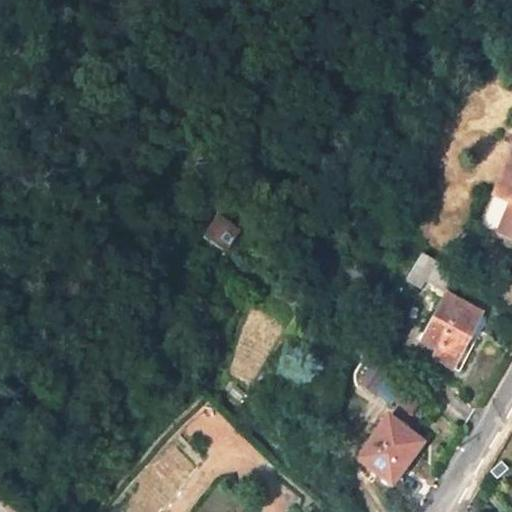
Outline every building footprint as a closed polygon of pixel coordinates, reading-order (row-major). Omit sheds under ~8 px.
[(511,149),(492,198),(510,205),(511,206),(511,149)] [(510,205),(492,198),(479,228),(497,235),(510,205)] [(511,206),(510,205),(497,235),(511,241),(511,206)] [(220,242),(203,228),(188,246),(206,260),(220,242)] [(442,291),(453,273),(422,255),(407,281),(419,288),(422,280),(442,291)] [(453,358),(476,312),(445,295),(430,323),(420,342),(436,350),(453,358)] [(486,317),(476,312),(453,358),(463,363),(486,317)] [(409,337),(420,342),(430,323),(419,318),(409,337)] [(458,373),(463,363),(453,358),(436,350),(432,359),(458,373)] [(404,389),(388,377),(372,397),(387,409),(404,389)] [(386,417),(357,460),(387,482),(397,468),(400,470),(420,442),(386,417)] [(510,473),(503,465),(492,475),(499,483),(510,473)]
